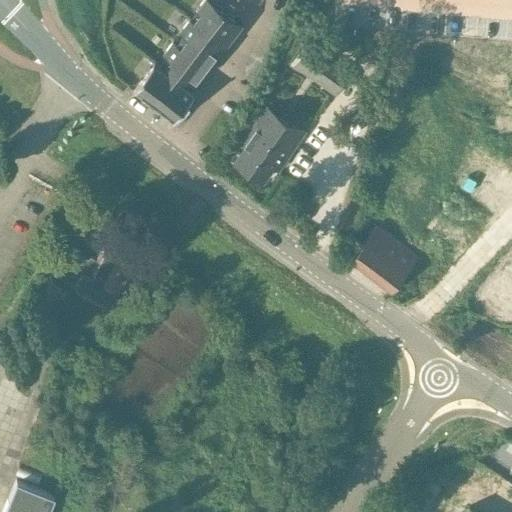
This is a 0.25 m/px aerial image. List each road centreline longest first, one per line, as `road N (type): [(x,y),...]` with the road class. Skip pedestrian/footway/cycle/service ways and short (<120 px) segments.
road 1 (tertiary): [(444,375),(412,341),(75,81),(4,0)]
road 2 (track): [(511,158),(398,330)]
road 3 (unclassified): [(344,511),(444,375)]
road 4 (unknown): [(60,75),(48,115),(0,199)]
